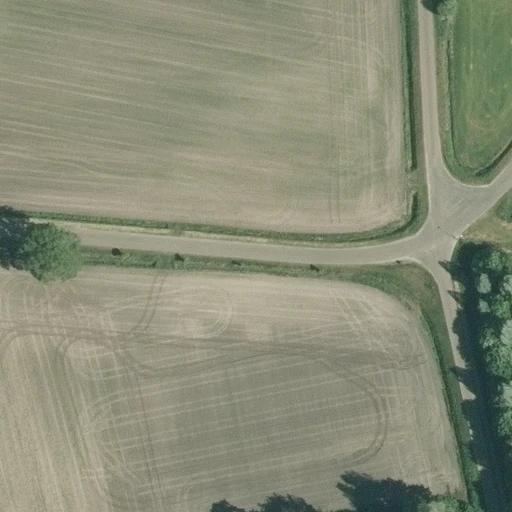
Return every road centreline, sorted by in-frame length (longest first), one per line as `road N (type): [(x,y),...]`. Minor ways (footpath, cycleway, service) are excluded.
road 1 (unclassified): [(441,236),(339,258),(0,231)]
road 2 (unclassified): [(493,511),(443,282),(441,236)]
road 3 (unclassified): [(441,236),(423,0)]
